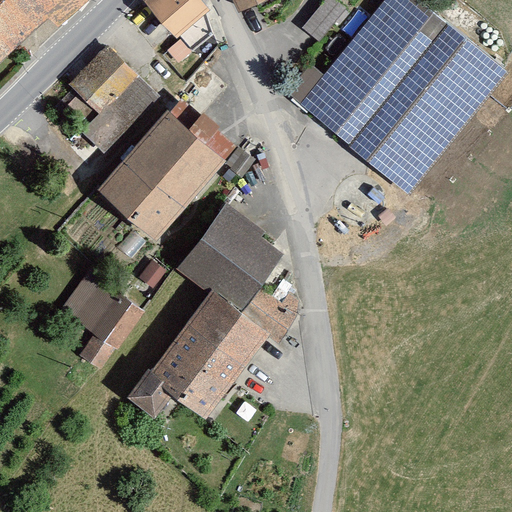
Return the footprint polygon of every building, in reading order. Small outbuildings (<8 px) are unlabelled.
[(0,0),(0,64),(48,17),(61,23),(88,0),(0,0)] [(207,0),(149,0),(148,2),(182,40),(216,10),(207,0)] [(237,0),(245,14),(273,0),(237,0)] [(511,78),(511,74),(418,0),(388,0),(305,103),(419,194),(511,78)] [(341,0),(325,0),(305,24),(321,37),(348,6),(341,0)] [(111,49),(72,88),(103,119),(142,80),(111,49)] [(171,117),(106,198),(162,242),(227,162),(171,117)] [(220,293),(132,409),(162,432),(182,405),(215,429),(276,349),(286,356),(300,319),(262,290),(285,259),(222,211),(182,264),(220,293)] [(150,260),(141,277),(157,285),(165,268),(150,260)] [(141,321),(86,280),(58,318),(90,341),(75,361),(99,378),(141,321)]
